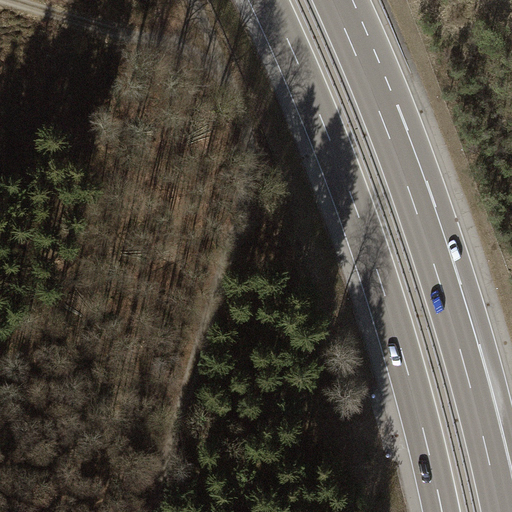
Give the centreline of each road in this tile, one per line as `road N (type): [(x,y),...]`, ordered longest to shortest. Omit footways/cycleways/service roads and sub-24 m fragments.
road 1 (motorway): [(269,0),(381,282),(442,511)]
road 2 (track): [(220,61),(248,130),(249,187),(157,511)]
road 3 (motorway): [(481,426),(408,186),(332,0)]
road 4 (track): [(5,0),(220,61)]
